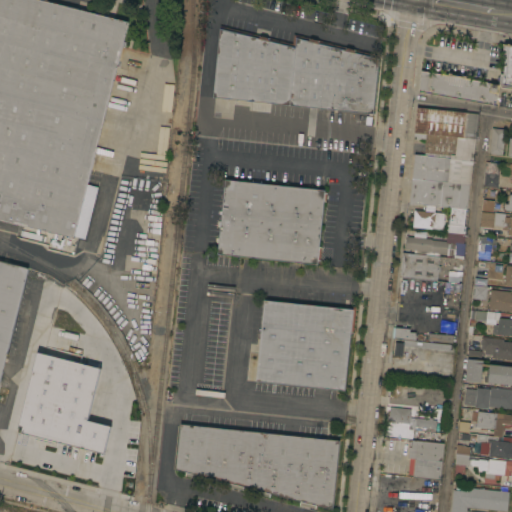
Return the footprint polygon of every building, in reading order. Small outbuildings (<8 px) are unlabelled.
[(0,219),(0,0),(40,0),(101,15),(103,9),(129,15),(127,22),(134,23),(130,36),(124,35),(73,238),(0,219)] [(212,97),(219,26),(292,43),(293,34),(379,56),(372,113),(212,97)] [(511,44),(511,85),(499,84),(500,73),(503,74),(504,60),(501,60),(503,43),(511,44)] [(498,84),(495,102),(492,101),(492,104),(418,91),(420,70),(498,84)] [(425,134),(414,132),(416,107),(478,113),(475,139),(474,139),(472,160),(423,155),(425,134)] [(491,127),(504,129),(502,155),(489,153),(491,127)] [(411,178),(414,154),(423,155),(472,160),(470,184),(468,184),(411,178)] [(499,163),(497,187),(483,186),(485,162),(499,163)] [(466,209),(465,209),(450,207),(409,203),(411,178),(468,184),(466,209)] [(217,254),(224,180),(251,182),(252,180),(261,181),(260,183),(324,190),(323,192),(326,193),(325,201),(323,201),(318,246),(321,247),(319,260),(317,260),(316,264),(217,254)] [(511,194),(511,191),(511,211),(503,210),(503,207),(498,207),(498,202),(507,203),(508,193),(511,194)] [(480,210),(482,199),(493,201),(492,212),(480,210)] [(465,209),(462,234),(445,233),(446,224),(448,224),(450,207),(465,209)] [(444,213),(442,230),(412,226),(413,221),(409,220),(410,216),(413,216),(414,210),(444,213)] [(511,234),(507,234),(507,230),(501,230),(502,226),(493,225),(492,227),(479,226),(481,211),(493,213),(493,212),(505,213),(504,216),(511,216),(511,234)] [(477,258),(478,249),(477,249),(478,235),(491,237),(491,239),(496,240),(495,251),(490,250),(489,260),(477,258)] [(460,243),(459,257),(447,256),(447,253),(434,252),(433,255),(420,253),(421,250),(404,249),(406,236),(431,239),(431,240),(460,243)] [(436,280),(400,277),(402,252),(438,256),(436,280)] [(0,260),(28,268),(0,376),(0,260)] [(474,284),(475,267),(476,267),(477,261),(484,262),(484,267),(487,268),(486,285),(474,284)] [(511,265),(511,284),(503,284),(505,265),(511,265)] [(486,286),(485,299),(484,299),(483,307),(476,306),(476,299),(472,298),(473,285),(486,286)] [(490,289),(510,291),(510,294),(511,294),(511,311),(488,309),(490,289)] [(339,308),(339,305),(355,307),(352,332),(350,332),(344,390),(255,381),(264,300),(339,308)] [(469,319),(470,306),(476,307),(475,310),(499,312),(498,318),(511,318),(511,335),(496,334),(497,325),(485,323),(485,321),(469,319)] [(391,338),(392,326),(416,329),(414,340),(403,339),(391,338)] [(451,335),(451,343),(426,340),(427,333),(451,335)] [(503,339),(503,341),(511,341),(511,359),(510,359),(510,360),(505,360),(505,358),(496,358),(492,358),(491,360),(484,360),(485,354),(484,354),(484,350),(480,349),(482,337),(503,339)] [(414,340),(451,344),(450,350),(403,345),(402,356),(393,355),(394,342),(402,343),(403,339),(414,340)] [(467,358),(482,360),(480,382),(464,381),(467,358)] [(511,366),(511,385),(487,382),(489,364),(511,366)] [(476,389),(476,387),(477,387),(478,385),(488,386),(488,387),(511,389),(511,407),(488,406),(488,408),(474,407),(474,405),(463,404),(465,388),(476,389)] [(82,406),(84,397),(86,398),(88,388),(95,390),(93,400),(125,408),(119,432),(114,431),(113,435),(119,437),(112,464),(106,462),(105,469),(80,462),(81,461),(25,446),(28,437),(20,435),(20,437),(15,436),(16,434),(9,432),(18,399),(36,404),(38,395),(82,406)] [(409,409),(408,424),(387,422),(389,406),(409,409)] [(511,457),(487,455),(488,444),(476,442),(476,434),(492,435),(493,428),(475,427),(477,411),(511,414),(511,424),(502,423),(501,441),(511,441),(511,457)] [(414,427),(415,418),(428,419),(428,418),(431,418),(431,420),(436,420),(435,429),(414,427)] [(457,421),(468,422),(467,433),(455,432),(457,421)] [(180,424),(338,440),(332,509),(316,505),(315,509),(299,505),(300,501),(270,493),(269,497),(259,494),(260,491),(243,487),(243,490),(227,486),(228,482),(201,476),(200,479),(185,475),(185,472),(175,469),(180,424)] [(413,428),(445,431),(444,444),(411,441),(413,428)] [(399,431),(398,438),(386,437),(387,430),(399,431)] [(444,444),(440,480),(412,477),(414,458),(407,458),(409,441),(411,441),(444,444)] [(461,444),(461,446),(469,447),(468,455),(474,455),(474,460),(478,460),(478,459),(488,460),(488,459),(511,460),(511,470),(508,470),(507,475),(498,474),(498,479),(484,478),(484,471),(477,471),(477,466),(454,464),(456,444),(461,444)] [(508,491),(506,511),(466,507),(465,511),(475,511),(450,511),(452,490),(460,490),(460,487),(508,491)]
